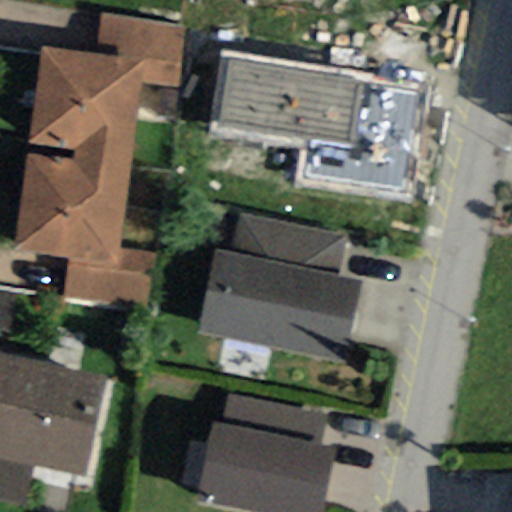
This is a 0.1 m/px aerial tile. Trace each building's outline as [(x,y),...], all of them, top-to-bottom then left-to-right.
[(41,48),(29,144),(72,149),(72,155),(129,162),(140,83),(179,86),(181,25),(101,14),(96,55),(41,48)] [(226,55),(213,130),(349,153),(362,78),(226,55)] [(71,159),(28,154),(16,252),(69,258),(64,299),(148,309),(154,254),(118,250),(129,162),(72,155),(71,159)] [(339,277),(348,237),(242,216),(234,256),(339,277)] [(203,334),(346,361),(361,282),(339,277),(234,256),(218,255),(203,334)] [(0,291),(0,340),(4,342),(13,294),(0,291)] [(0,462),(31,468),(84,478),(106,374),(0,352),(0,462)] [(323,445),(329,416),(229,398),(224,426),(323,445)] [(224,426),(212,425),(207,446),(198,491),(215,497),(212,504),(251,511),(320,511),(332,446),(323,445),(224,426)] [(207,446),(189,442),(180,483),(198,491),(207,446)] [(0,501),(23,506),(31,468),(0,462),(0,501)]
